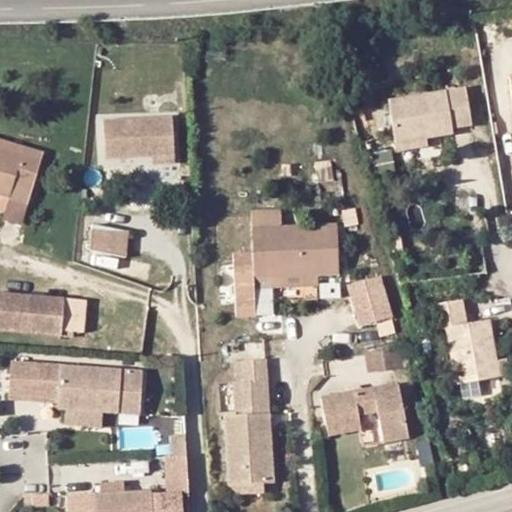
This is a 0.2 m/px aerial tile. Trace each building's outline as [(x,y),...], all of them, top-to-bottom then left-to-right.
[(395,143),(422,138),(450,133),(449,125),(469,122),(462,85),(387,99),(395,143)] [(105,158),(151,154),(173,151),(170,113),(101,120),(105,158)] [(422,138),(395,143),(397,152),(424,148),(422,138)] [(0,149),(20,154),(22,144),(0,139),(0,149)] [(0,193),(10,196),(29,200),(42,149),(22,144),(20,154),(0,149),(0,193)] [(152,161),(174,159),(173,151),(151,154),(152,161)] [(6,211),(25,216),(29,200),(10,196),(6,211)] [(126,217),(91,211),(85,236),(122,243),(126,217)] [(282,226),(282,212),(253,212),(253,228),(282,226)] [(255,276),(318,274),(338,273),(336,224),(282,226),(253,228),(255,252),(234,253),(237,316),(257,315),(256,286),(255,276)] [(255,276),(256,286),(318,284),(318,274),(255,276)] [(358,323),(393,318),(387,277),(352,281),(358,323)] [(68,309),(34,306),(36,290),(0,286),(0,325),(67,333),(67,328),(87,329),(92,296),(71,293),(68,309)] [(68,309),(71,293),(36,290),(34,306),(68,309)] [(432,304),(436,328),(446,326),(456,384),(498,377),(495,360),(489,320),(466,323),(462,300),(432,304)] [(397,366),(395,347),(365,351),(368,370),(397,366)] [(243,400),(252,399),(276,398),(274,349),(249,350),(250,371),(242,372),(243,400)] [(142,401),(146,358),(129,369),(124,412),(142,401)] [(124,412),(129,369),(17,359),(15,392),(65,395),(64,407),(73,407),(109,411),(124,412)] [(505,359),(495,360),(498,377),(508,376),(505,359)] [(319,396),(326,433),(359,427),(356,413),(376,409),(382,441),(407,436),(397,382),(372,386),(373,393),(354,397),(352,390),(319,396)] [(352,390),(354,397),(373,393),(372,386),(352,390)] [(235,476),(269,474),(280,473),(277,403),(252,404),(232,405),(235,476)] [(108,426),(109,411),(73,407),(71,422),(108,426)] [(167,460),(168,495),(183,494),(191,494),(188,437),(173,438),(174,459),(167,460)] [(236,482),(269,481),(269,474),(235,476),(236,482)] [(98,482),(99,494),(119,493),(118,481),(98,482)] [(94,494),(95,511),(184,511),(183,494),(168,495),(152,496),(152,491),(119,493),(99,494),(94,494)]
